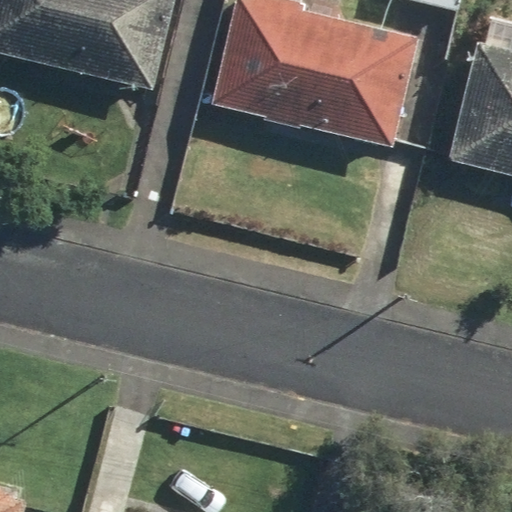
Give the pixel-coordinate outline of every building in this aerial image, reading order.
[(0,0),(0,56),(151,96),(176,0),(0,0)] [(236,0),(208,106),(392,156),(423,43),(264,0),(236,0)] [(460,0),(412,0),(458,11),(460,0)] [(511,48),(471,40),(443,168),(511,182),(511,48)] [(0,511),(24,511),(27,503),(15,500),(18,489),(0,483),(0,511)]
